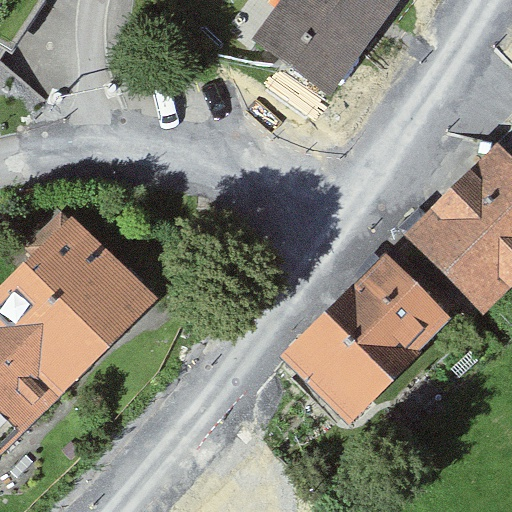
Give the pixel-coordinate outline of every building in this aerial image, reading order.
[(56,0),(0,0),(0,71),(6,75),(56,0)] [(404,0),(280,0),(251,40),(333,99),(404,0)] [(511,169),(398,280),(481,366),(511,336),(511,169)] [(33,291),(0,322),(0,503),(158,349),(55,244),(20,278),(33,291)] [(392,287),(277,396),(349,471),(453,373),(419,336),(429,326),(392,287)]
